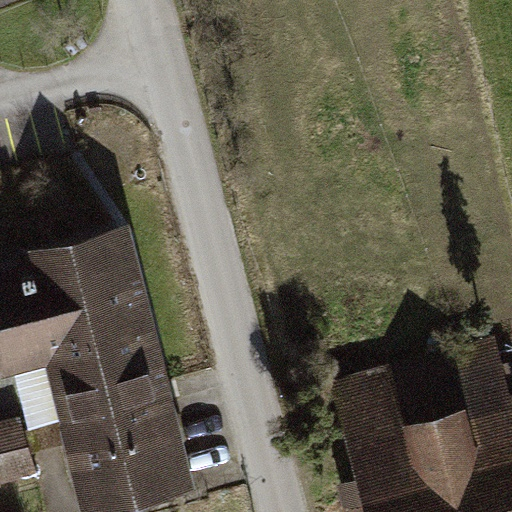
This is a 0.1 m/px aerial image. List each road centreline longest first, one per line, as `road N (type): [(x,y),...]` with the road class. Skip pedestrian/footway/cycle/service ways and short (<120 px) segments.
road 1 (residential): [(166,58),(287,511)]
road 2 (residential): [(166,58),(0,104)]
